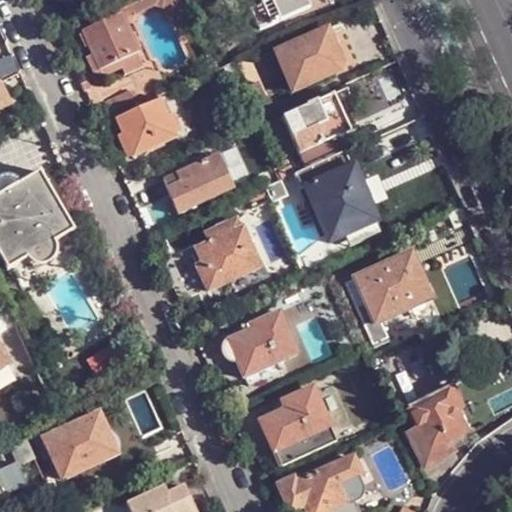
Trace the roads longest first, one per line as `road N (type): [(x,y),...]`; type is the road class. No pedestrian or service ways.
road 1 (residential): [(17,0),(243,511)]
road 2 (unclassified): [(418,52),(511,267)]
